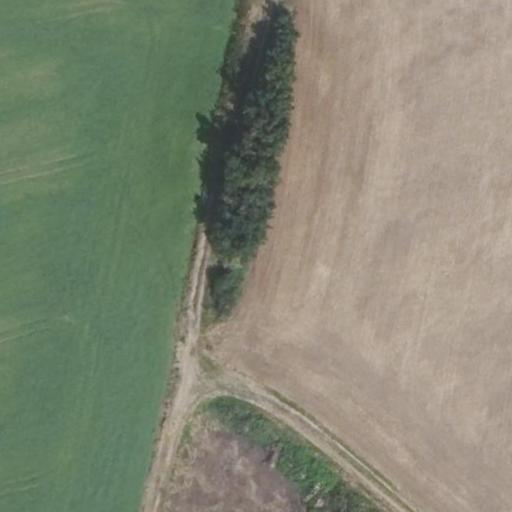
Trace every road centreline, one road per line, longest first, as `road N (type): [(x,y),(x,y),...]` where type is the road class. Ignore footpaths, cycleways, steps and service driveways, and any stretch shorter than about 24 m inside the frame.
road 1 (track): [(268,0),(203,258),(186,376)]
road 2 (track): [(186,376),(246,390),(292,413),(410,511)]
road 3 (track): [(186,376),(155,511)]
